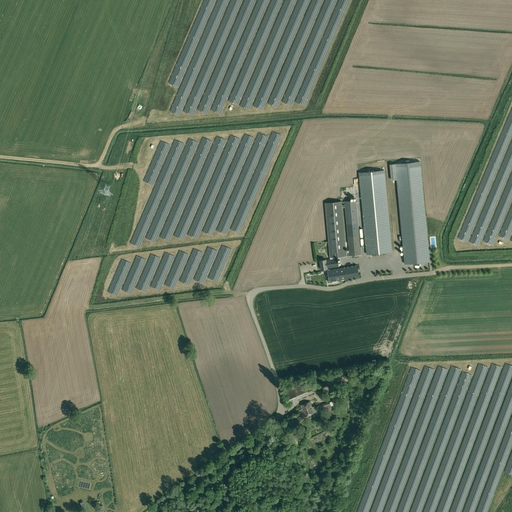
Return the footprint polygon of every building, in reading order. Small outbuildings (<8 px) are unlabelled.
[(429,261),(420,162),(390,165),(391,180),(398,179),(405,263),(429,261)] [(384,170),(359,173),(367,254),(392,251),(384,170)] [(347,256),(361,255),(358,223),(356,200),(345,201),(347,224),(349,253),(346,253),(347,256)] [(325,203),(326,211),(326,213),(326,216),(330,258),(347,256),(346,253),(342,201),(332,202),(330,202),(329,202),(325,203)] [(337,258),(326,260),(326,259),(320,260),(321,269),(327,268),(339,266),(337,258)] [(329,281),(345,279),(353,277),(358,276),(359,276),(357,265),(327,271),(328,276),(327,276),(328,280),(329,280),(329,281)] [(283,393),(288,403),(313,392),(340,380),(337,372),(310,385),(308,382),(300,386),(300,384),(285,391),(285,392),(283,393)] [(301,415),(304,414),(305,416),(317,412),(315,407),(312,408),(310,402),(300,405),(302,409),(299,410),(287,416),(289,421),(301,415)] [(332,412),(329,402),(320,405),(322,411),(325,410),(327,414),(332,412)]
